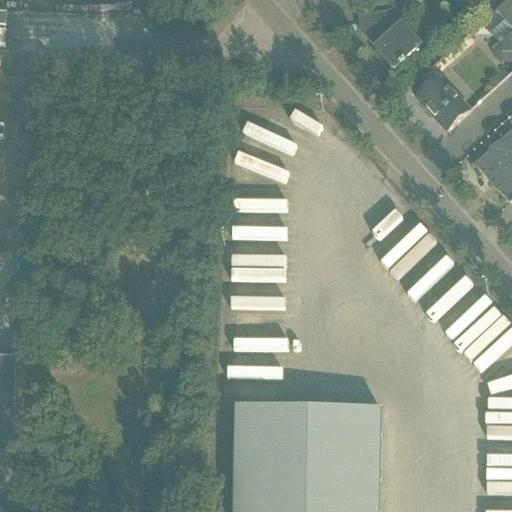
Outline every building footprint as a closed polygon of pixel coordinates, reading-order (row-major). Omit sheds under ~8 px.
[(403,64),(420,50),(397,25),(396,15),(359,21),(361,35),(372,47),(375,45),(377,51),(374,52),(377,56),(375,58),(388,72),(391,70),(393,73),(399,68),(400,69),(404,65),(403,64)] [(499,19),(486,31),(496,43),(509,31),(499,19)] [(511,63),(511,45),(502,46),(502,64),(511,63)] [(438,81),(431,88),(423,80),(409,93),(416,101),(415,103),(446,137),(469,116),(438,81)] [(511,134),(499,146),(501,148),(490,158),(488,156),(474,168),(492,188),(493,187),(498,192),(496,193),(509,207),(511,204),(511,134)] [(511,332),(416,217),(374,252),(480,381),(511,354),(511,332)] [(232,257),(232,352),(269,352),(269,345),(282,345),(282,316),(286,316),(286,257),(232,257)] [(17,363),(0,362),(0,458),(15,459),(17,363)] [(378,511),(381,415),(237,412),(234,511),(378,511)]
